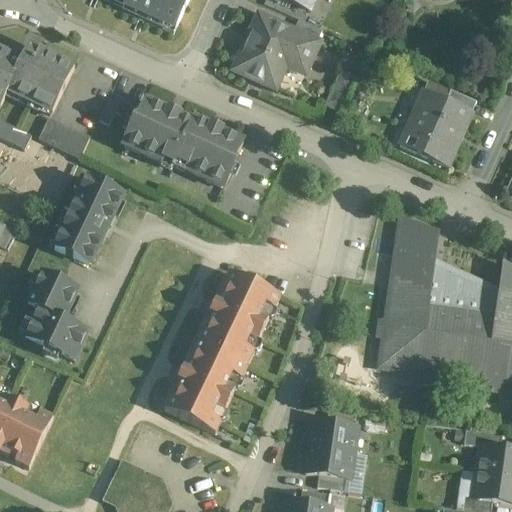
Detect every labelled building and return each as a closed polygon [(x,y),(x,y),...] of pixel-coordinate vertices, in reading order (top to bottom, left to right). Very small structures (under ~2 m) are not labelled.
[(127,0),(125,4),(123,8),(175,31),(188,0),(127,0)] [(313,0),(280,0),(308,12),(313,0)] [(511,0),(493,0),(511,8),(511,0)] [(293,34),(258,18),(233,73),(274,91),(289,58),(309,67),(318,45),(316,44),(293,34)] [(321,34),(298,23),(293,34),(316,44),(321,34)] [(20,65),(0,54),(0,109),(7,94),(52,116),(74,71),(28,49),(20,65)] [(476,104),(450,93),(445,104),(471,115),(476,104)] [(445,104),(431,97),(416,132),(408,128),(399,149),(446,170),(471,115),(445,104)] [(119,107),(108,102),(98,124),(109,129),(119,107)] [(175,169),(192,126),(179,120),(180,118),(168,113),(167,114),(146,104),(136,125),(134,124),(123,149),(173,173),(175,169)] [(89,142),(48,121),(38,143),(79,163),(89,142)] [(192,126),(175,169),(223,192),(235,167),(233,166),(243,146),(222,136),(223,134),(211,128),(210,130),(194,123),(192,126)] [(34,146),(23,141),(17,152),(29,157),(34,146)] [(86,182),(53,252),(90,269),(123,199),(86,182)] [(439,237),(400,222),(377,369),(511,385),(511,269),(505,266),(500,291),(435,264),(439,237)] [(27,240),(0,226),(0,249),(18,258),(27,240)] [(0,262),(0,279),(15,286),(22,272),(3,263),(0,262)] [(232,275),(199,344),(252,370),(286,301),(232,275)] [(78,295),(41,278),(27,309),(38,314),(24,342),(74,366),(88,337),(63,326),(78,295)] [(252,370),(199,344),(166,411),(220,437),(252,370)] [(29,412),(8,402),(6,406),(0,403),(0,456),(8,461),(10,457),(17,460),(14,466),(29,472),(53,422),(40,416),(38,421),(27,416),(29,412)] [(355,419),(327,415),(326,426),(353,430),(355,419)] [(326,426),(312,425),(309,451),(353,458),(357,431),(326,426)] [(501,440),(465,435),(463,449),(481,451),(481,450),(499,453),(501,440)] [(511,454),(499,453),(481,450),(481,451),(477,477),(511,481),(511,454)] [(353,458),(309,451),(305,478),(318,480),(346,484),(349,484),(353,458)] [(163,483),(122,464),(102,505),(114,511),(170,511),(172,509),(163,483)] [(511,481),(477,477),(473,501),(473,503),(492,505),(511,508),(511,481)] [(346,484),(318,480),(317,491),(344,495),(346,484)] [(329,499),(301,495),(300,506),(327,510),(329,499)] [(490,511),(492,505),(473,503),(473,501),(464,500),(462,511),(490,511)]
